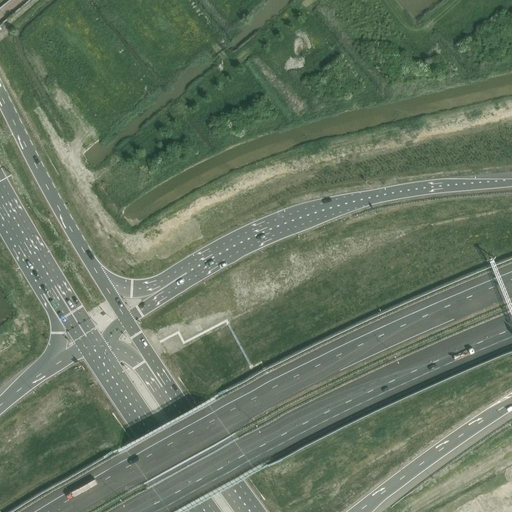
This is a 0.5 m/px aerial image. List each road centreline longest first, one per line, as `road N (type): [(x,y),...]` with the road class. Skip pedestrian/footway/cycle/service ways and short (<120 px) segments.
road 1 (motorway): [(511,284),(261,397),(59,511)]
road 2 (motorway): [(136,511),(346,401),(511,327)]
road 3 (motorway): [(511,182),(348,203),(300,217),(187,273)]
road 4 (primary): [(97,274),(0,89)]
road 5 (motorway): [(361,511),(511,404)]
road 6 (primary): [(255,511),(152,364)]
road 7 (primary): [(102,373),(204,511)]
